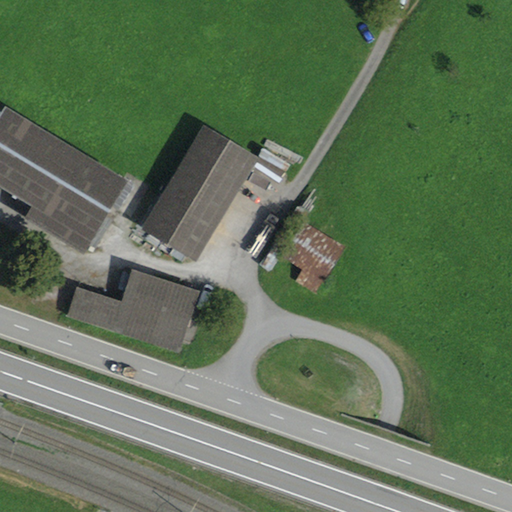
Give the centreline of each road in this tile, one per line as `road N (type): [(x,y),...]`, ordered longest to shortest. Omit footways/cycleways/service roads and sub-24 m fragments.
road 1 (tertiary): [(511,500),(0,320)]
road 2 (primary): [(401,511),(0,370)]
road 3 (track): [(262,333),(318,332),(361,346),(388,374),(396,400),(363,511)]
